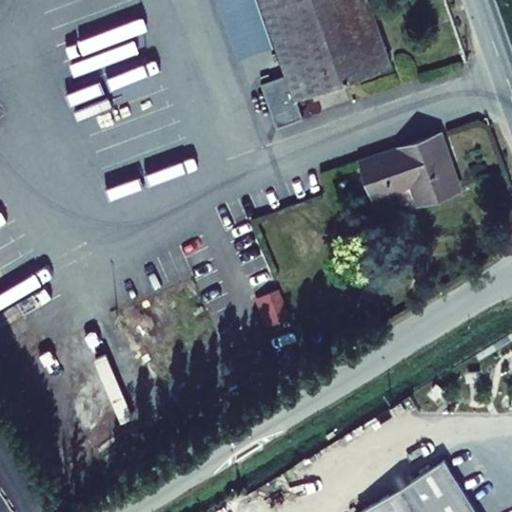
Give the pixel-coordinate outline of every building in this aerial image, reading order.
[(381,69),(357,0),(251,0),(278,78),(255,85),(269,127),(295,119),(288,100),(381,69)] [(462,188),(442,133),(362,161),(375,197),(412,184),(419,203),(462,188)] [(284,288),(257,294),(265,325),(291,319),(284,288)] [(497,511),(459,449),(373,501),(379,511),(497,511)] [(77,502),(64,484),(50,492),(62,511),(77,502)]
